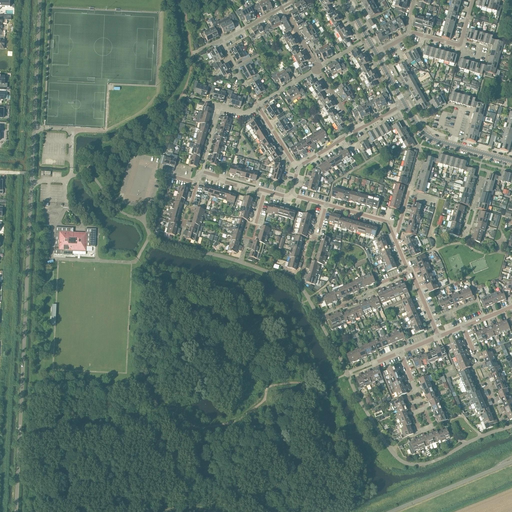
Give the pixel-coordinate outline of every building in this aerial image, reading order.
[(276,2),(274,0),(265,0),(262,2),(268,11),(272,9),(270,6),(276,2)] [(328,0),(321,4),(326,13),(332,9),(330,5),(333,3),(331,0),(328,0)] [(364,6),(366,10),(376,5),(373,0),(364,6)] [(298,4),(303,13),(312,9),(308,2),(304,4),(302,1),(298,4)] [(262,2),(254,6),(257,13),(261,10),(263,14),(268,11),(262,2)] [(407,5),(396,2),(395,7),(399,8),(399,11),(405,13),(407,5)] [(495,2),(492,11),(497,12),(496,16),(499,17),(501,6),(499,6),(500,3),(495,2)] [(253,4),(244,9),(246,11),(251,21),(255,18),(253,15),(257,13),(254,6),(253,4)] [(296,24),(298,27),(303,23),(301,20),(300,21),(298,16),(303,13),(298,4),(294,6),(296,9),(290,13),(296,24)] [(366,10),(368,14),(378,9),(376,5),(366,10)] [(326,13),(330,21),(340,15),(338,11),(334,13),(332,9),(326,13)] [(371,19),(380,13),(378,9),(368,14),(371,19)] [(251,21),(246,11),(238,15),(236,11),(235,12),(237,16),(241,22),(245,20),(247,23),(251,21)] [(228,17),(223,19),(229,31),(234,29),(232,25),(238,22),(234,14),(231,15),(231,14),(228,16),(228,17)] [(0,36),(1,37),(2,32),(2,20),(11,20),(11,16),(0,15),(0,36)] [(330,21),(335,29),(341,26),(339,22),(342,20),(340,15),(330,21)] [(395,19),(400,29),(405,27),(402,23),(405,21),(403,18),(405,17),(404,15),(402,16),(402,15),(395,19)] [(291,30),(290,27),(284,16),(278,19),(276,16),(272,18),(277,28),(283,25),(285,30),(284,30),(286,33),(291,30)] [(417,28),(422,29),(426,16),(425,19),(420,17),(417,28)] [(430,17),(426,16),(422,29),(423,27),(427,28),(430,17)] [(269,33),(277,28),(272,18),(267,21),(269,24),(265,26),(269,33)] [(229,31),(223,19),(218,22),(217,21),(214,22),(216,24),(219,31),(221,30),(223,34),(229,31)] [(395,19),(390,22),(396,32),(400,29),(395,19)] [(392,34),(386,24),(385,21),(381,24),(382,27),(389,39),(389,38),(388,36),(392,34)] [(303,36),(313,30),(308,22),(302,25),(304,30),(301,31),(303,36)] [(390,22),(386,24),(392,34),(396,32),(390,22)] [(219,31),(216,24),(213,26),(214,28),(208,30),(213,39),(218,37),(216,32),(219,31)] [(260,37),(269,33),(265,26),(261,29),(259,25),(255,28),(260,37)] [(335,29),(339,37),(349,32),(347,28),(343,30),(341,26),(335,29)] [(385,41),(389,39),(382,27),(383,29),(379,31),(385,41)] [(260,37),(255,28),(251,30),(253,33),(248,36),(252,42),(260,37)] [(213,39),(208,30),(204,32),(203,30),(199,32),(202,39),(205,37),(207,42),(213,39)] [(313,30),(303,36),(306,40),(309,38),(311,42),(318,39),(313,30)] [(475,32),(469,30),(467,39),(472,41),(475,32)] [(380,43),(385,41),(379,31),(375,34),(380,43)] [(339,37),(346,49),(352,45),(348,38),(352,36),(349,32),(339,37)] [(287,45),(296,40),(294,35),(290,37),(288,33),(282,37),(287,45)] [(493,46),(502,49),(503,43),(502,43),(502,40),(498,39),(497,42),(494,41),(493,46)] [(287,45),(291,53),(298,50),(295,46),(299,44),(296,40),(287,45)] [(234,57),(243,52),(240,47),(243,45),(241,42),(234,46),(235,49),(231,51),(234,57)] [(322,48),(328,58),(332,55),(330,52),(334,49),(331,43),(322,48)] [(422,46),(421,48),(425,49),(423,56),(428,57),(431,48),(422,46)] [(212,59),(221,54),(218,48),(214,51),(212,48),(206,52),(208,55),(209,54),(212,59)] [(328,58),(322,48),(314,53),(317,59),(321,57),(323,60),(328,58)] [(357,64),(367,58),(364,54),(361,56),(357,49),(351,52),(357,64)] [(291,53),(296,62),(306,56),(303,52),(300,54),(298,50),(291,53)] [(415,61),(420,58),(416,50),(410,53),(415,61)] [(243,52),(234,57),(237,62),(241,59),(242,62),(250,58),(248,55),(245,57),(243,52)] [(406,56),(407,59),(408,60),(406,62),(408,65),(415,61),(410,53),(406,56)] [(212,69),(214,68),(221,64),(220,61),(224,59),(221,54),(212,59),(214,62),(210,65),(212,69)] [(457,56),(452,54),(449,63),(455,64),(457,56)] [(306,56),(296,62),(299,68),(297,69),(299,74),(302,73),(301,70),(307,67),(305,63),(308,61),(306,56)] [(357,64),(362,72),(368,68),(366,65),(369,63),(367,58),(357,64)] [(251,61),(249,62),(244,65),(245,67),(241,70),(244,75),(253,70),(250,65),(253,63),(251,61)] [(332,65),(337,74),(349,68),(346,62),(342,64),(342,63),(338,66),(336,62),(332,65)] [(406,62),(399,66),(402,71),(401,72),(399,73),(400,75),(408,71),(406,66),(408,65),(406,62)] [(221,64),(214,68),(215,71),(218,69),(223,78),(230,74),(228,70),(230,69),(227,64),(223,66),(221,64)] [(337,74),(332,65),(327,67),(329,70),(325,73),(329,79),(337,74)] [(494,75),(496,70),(487,67),(486,73),(487,76),(491,77),(492,74),(494,75)] [(279,73),(285,83),(290,80),(288,77),(292,74),(288,68),(279,73)] [(362,72),(366,80),(376,75),(374,71),(370,73),(368,68),(362,72)] [(253,81),(259,77),(258,74),(256,75),(253,70),(244,75),(247,80),(251,78),(253,81)] [(408,71),(400,75),(403,80),(411,75),(408,71)] [(285,83),(279,73),(271,78),(275,84),(279,82),(281,85),(285,83)] [(376,75),(366,80),(371,89),(377,85),(375,81),(379,79),(376,75)] [(414,80),(411,75),(403,80),(405,85),(414,80)] [(312,81),(309,76),(305,78),(308,83),(311,88),(309,89),(311,93),(313,91),(323,86),(320,81),(317,83),(314,79),(312,81)] [(254,91),(262,85),(259,81),(261,79),(259,77),(253,81),(255,83),(251,86),(254,91)] [(416,85),(414,80),(405,85),(408,89),(416,85)] [(200,95),(203,86),(197,84),(198,82),(195,81),(193,88),(195,89),(194,94),(200,95)] [(340,97),(349,91),(344,83),(338,87),(341,91),(337,93),(340,97)] [(203,86),(200,95),(206,97),(207,92),(210,93),(212,86),(209,85),(208,87),(203,86)] [(262,85),(254,91),(257,96),(261,93),(263,96),(269,92),(267,89),(265,90),(262,85)] [(419,90),(416,85),(408,89),(411,94),(419,90)] [(212,86),(210,93),(213,94),(212,99),(217,100),(220,91),(215,89),(215,87),(212,86)] [(313,91),(318,99),(325,96),(322,92),(325,90),(323,86),(313,91)] [(297,91),(295,88),(290,90),(296,100),(304,94),(301,88),(297,91)] [(376,98),(382,107),(386,105),(384,101),(388,99),(391,98),(386,88),(381,91),(383,94),(376,98)] [(220,91),(217,100),(223,102),(224,97),(227,98),(229,91),(226,90),(226,92),(220,91)] [(296,100),(290,90),(286,93),(288,96),(284,99),(288,105),(296,100)] [(419,90),(411,94),(413,99),(421,94),(419,90)] [(234,106),(237,96),(232,95),(232,92),(229,91),(227,98),(230,99),(229,104),(234,106)] [(349,91),(340,97),(343,101),(346,99),(349,103),(355,99),(349,91)] [(421,94),(413,99),(416,104),(424,99),(421,94)] [(445,104),(444,101),(443,100),(446,99),(444,95),(441,97),(441,96),(436,98),(440,107),(445,104)] [(237,96),(234,106),(240,108),(241,103),(244,104),(246,97),(243,96),(243,98),(237,96)] [(318,99),(324,108),(333,102),(330,97),(327,99),(325,96),(318,99)] [(376,98),(368,102),(372,109),(376,106),(377,110),(382,107),(376,98)] [(436,98),(429,102),(431,106),(433,105),(436,109),(440,107),(436,98)] [(424,99),(416,104),(417,106),(420,104),(424,110),(431,106),(429,102),(427,104),(424,99)] [(269,115),(277,109),(274,105),(276,103),(274,101),(268,105),(270,107),(266,110),(269,115)] [(326,117),(335,112),(332,108),(336,106),(333,102),(324,108),(328,115),(326,116),(326,117)] [(368,102),(360,107),(365,117),(370,114),(368,111),(372,109),(368,102)] [(202,113),(210,115),(212,110),(209,109),(210,105),(204,104),(202,113)] [(365,117),(360,107),(351,112),(355,118),(359,116),(361,119),(365,117)] [(277,109),(269,115),(272,120),(276,117),(278,120),(284,116),(282,113),(281,114),(277,109)] [(209,120),(210,115),(202,113),(199,112),(198,114),(201,115),(200,118),(209,120)] [(279,130),(287,125),(284,120),(286,119),(292,115),(290,112),(284,116),(278,120),(279,123),(275,125),(279,130)] [(334,124),(343,118),(341,113),(337,116),(335,112),(326,117),(327,118),(329,116),(334,124)] [(343,118),(334,124),(339,132),(345,128),(343,124),(346,122),(343,118)] [(251,130),(259,125),(256,120),(248,125),(251,130)] [(200,123),(200,124),(198,128),(207,131),(207,132),(209,133),(210,130),(207,130),(208,125),(207,125),(200,123)] [(222,123),(220,128),(229,130),(231,131),(232,126),(230,125),(222,123)] [(388,125),(387,123),(382,126),(387,134),(392,131),(390,128),(389,128),(388,125)] [(406,129),(405,127),(402,129),(399,123),(390,128),(392,131),(396,129),(398,134),(406,129)] [(261,129),(259,125),(251,130),(254,134),(261,129)] [(287,125),(279,130),(282,135),(286,133),(287,134),(293,131),(292,128),(290,129),(287,125)] [(382,126),(377,129),(382,137),(387,134),(382,126)] [(254,134),(257,139),(264,134),(261,129),(254,134)] [(317,132),(321,140),(326,137),(321,129),(317,132)] [(377,129),(372,131),(377,140),(382,137),(377,129)] [(409,134),(406,129),(398,134),(401,138),(409,134)] [(368,134),(369,137),(370,139),(368,140),(370,144),(377,140),(372,131),(368,134)] [(317,142),(321,140),(317,132),(312,135),(317,142)] [(197,134),(195,139),(204,141),(204,143),(206,143),(207,141),(204,140),(205,136),(197,134)] [(267,139),(264,134),(257,139),(260,143),(267,139)] [(412,139),(409,134),(401,138),(404,143),(412,139)] [(312,145),(317,142),(312,135),(307,138),(312,145)] [(467,140),(476,143),(477,137),(468,135),(467,140)] [(308,148),(312,145),(307,138),(303,141),(308,148)] [(270,143),(267,139),(260,143),(263,148),(270,143)] [(416,146),(412,139),(404,143),(406,148),(411,145),(412,147),(416,146)] [(364,150),(361,152),(366,161),(370,159),(366,152),(370,150),(368,145),(370,144),(368,140),(361,144),(364,150)] [(303,151),(308,148),(303,141),(298,144),(303,151)] [(189,148),(192,149),(201,152),(201,153),(203,154),(204,151),(201,151),(202,147),(194,144),(190,143),(189,148)] [(273,147),(270,143),(263,148),(260,150),(263,154),(265,152),(266,153),(267,152),(273,148),(273,147)] [(298,154),(303,151),(298,144),(294,146),(298,154)] [(267,152),(270,156),(277,151),(274,146),(273,147),(273,148),(267,152)] [(298,154),(294,146),(289,149),(294,157),(298,154)] [(342,163),(346,160),(342,153),(343,152),(341,150),(339,151),(340,153),(337,156),(342,163)] [(346,160),(351,157),(346,150),(343,152),(342,153),(346,160)] [(415,159),(417,154),(417,151),(414,150),(413,152),(408,151),(406,156),(415,159)] [(270,156),(273,161),(278,157),(280,156),(277,151),(270,156)] [(191,155),(189,160),(198,162),(198,163),(200,164),(201,162),(198,161),(200,157),(191,155)] [(435,163),(443,165),(446,156),(440,155),(439,160),(436,159),(435,163)] [(331,159),(328,161),(333,169),(337,166),(332,158),(334,158),(332,156),(330,157),(331,159)] [(337,166),(342,163),(337,156),(334,158),(332,158),(337,166)] [(273,169),(282,171),(283,166),(279,165),(280,160),(278,157),(273,161),(274,163),(273,169)] [(422,165),(431,167),(432,167),(433,162),(435,163),(436,159),(428,157),(427,163),(423,162),(422,165)] [(323,175),(328,172),(323,164),(324,164),(323,161),(321,163),(322,165),(319,167),(323,175)] [(328,161),(324,164),(323,164),(328,172),(333,169),(328,161)] [(461,161),(459,169),(466,172),(467,168),(465,167),(465,166),(466,162),(461,161)] [(308,173),(308,176),(311,177),(311,179),(319,182),(321,176),(323,175),(319,167),(314,170),(313,170),(312,174),(308,173)] [(467,168),(466,172),(469,172),(467,177),(476,180),(477,177),(474,176),(475,170),(467,168)] [(508,174),(502,172),(501,177),(498,177),(497,180),(505,183),(508,174)] [(489,181),(485,180),(485,182),(494,185),(495,180),(497,180),(498,177),(490,174),(489,181)] [(395,190),(404,193),(405,187),(396,185),(395,190)] [(337,199),(339,190),(333,188),(331,197),(337,199)] [(345,192),(339,190),(337,199),(342,201),(345,192)] [(395,190),(393,196),(402,199),(404,193),(395,190)] [(342,201),(348,202),(351,192),(351,193),(345,192),(342,201)] [(357,194),(351,192),(348,202),(349,201),(354,203),(357,194)] [(363,195),(357,194),(354,203),(360,205),(363,195)] [(238,195),(232,217),(238,218),(248,221),(248,218),(251,219),(251,217),(249,216),(249,215),(252,215),(252,214),(250,213),(251,210),(251,208),(254,209),(254,207),(252,206),(252,205),(252,204),(254,205),(255,203),(253,203),(254,200),(244,197),(238,195)] [(360,205),(366,206),(368,197),(363,195),(360,205)] [(378,209),(379,205),(380,200),(381,198),(379,197),(380,197),(377,196),(377,197),(375,196),(374,199),(372,208),(378,209)] [(400,204),(402,199),(393,196),(391,202),(400,204)] [(366,206),(372,208),(374,199),(368,197),(366,206)] [(181,210),(182,205),(182,204),(175,202),(171,201),(170,203),(173,204),(172,207),(181,210)] [(400,204),(391,202),(390,208),(399,210),(400,204)] [(412,209),(421,212),(423,206),(414,203),(412,209)] [(488,205),(479,203),(477,209),(488,212),(490,206),(488,205)] [(454,211),(464,213),(465,208),(456,205),(454,211)] [(205,211),(196,208),(195,214),(206,217),(207,215),(204,214),(205,211)] [(412,209),(410,215),(421,218),(419,217),(421,212),(412,209)] [(454,211),(453,217),(462,219),(464,213),(454,211)] [(178,220),(179,215),(168,212),(167,214),(170,214),(169,218),(178,220)] [(298,212),(292,233),(297,235),(306,238),(307,238),(308,235),(310,236),(311,234),(309,233),(309,232),(311,232),(312,230),(310,230),(310,227),(311,225),(313,225),(314,224),(312,223),(312,222),(312,221),(314,222),(315,220),(313,219),(313,217),(303,214),(298,212)] [(479,218),(488,220),(489,214),(480,212),(479,218)] [(419,224),(421,218),(410,215),(411,215),(410,221),(419,224)] [(450,216),(449,222),(452,223),(460,225),(462,219),(453,217),(450,216)] [(234,225),(242,227),(244,222),(232,218),(232,221),(235,221),(234,225)] [(479,218),(477,223),(486,226),(488,220),(479,218)] [(193,219),(192,224),(199,226),(202,227),(203,227),(204,225),(201,224),(202,221),(193,219)] [(417,229),(419,224),(410,221),(408,227),(417,229)] [(460,231),(461,225),(460,225),(451,222),(452,223),(451,229),(460,231)] [(189,229),(201,232),(202,227),(199,226),(192,224),(191,223),(189,229)] [(484,232),(486,226),(477,223),(475,229),(474,229),(484,232)] [(365,235),(370,236),(373,227),(374,227),(375,225),(372,224),(372,227),(368,226),(365,235)] [(270,229),(261,226),(260,232),(271,235),(272,233),(269,232),(270,229)] [(85,229),(85,232),(85,233),(73,233),(73,228),(55,227),(55,234),(55,236),(54,254),(72,255),(72,251),(86,252),(86,247),(95,247),(96,229),(85,229)] [(417,229),(408,227),(406,233),(416,235),(417,229)] [(189,229),(188,234),(199,237),(201,232),(189,229)] [(239,237),(241,232),(229,229),(229,231),(232,232),(231,235),(239,237)] [(460,231),(451,229),(449,234),(458,237),(460,231)] [(474,229),(472,235),(482,237),(483,231),(484,232),(474,229)] [(199,237),(188,234),(186,239),(195,242),(194,243),(197,244),(199,237)] [(293,241),(302,244),(304,238),(292,235),(292,237),(294,238),(293,241)] [(377,245),(386,241),(384,238),(387,237),(386,235),(383,236),(384,237),(375,241),(377,245)] [(482,237),(472,235),(471,240),(480,243),(482,237)] [(409,236),(403,239),(405,242),(405,241),(407,246),(416,242),(414,237),(410,239),(409,236)] [(257,242),(262,244),(264,245),(268,246),(268,244),(269,243),(266,243),(267,239),(258,237),(257,242)] [(332,239),(323,237),(321,242),(333,245),(333,243),(331,242),(332,239)] [(253,241),(252,246),(263,250),(264,245),(262,244),(257,242),(253,241)] [(377,245),(379,250),(388,246),(387,245),(386,241),(377,245)] [(418,248),(416,242),(407,246),(410,251),(418,248)] [(379,250),(381,254),(389,250),(388,247),(391,246),(390,244),(387,245),(388,246),(379,250)] [(252,246),(250,252),(261,255),(263,250),(252,246)] [(299,254),(301,249),(289,246),(289,248),(291,249),(291,252),(299,254)] [(320,247),(319,252),(330,256),(330,254),(328,253),(329,250),(320,247)] [(418,248),(410,251),(412,257),(421,253),(418,248)] [(389,250),(381,254),(382,257),(382,258),(391,255),(391,254),(389,250)] [(250,252),(250,254),(246,253),(245,256),(249,257),(253,258),(260,260),(261,255),(250,252)] [(384,263),(393,259),(392,256),(394,255),(393,253),(391,254),(391,255),(382,258),(381,259),(382,260),(381,260),(382,264),(384,263)] [(418,264),(427,261),(425,255),(416,259),(418,264)] [(317,258),(316,262),(316,263),(321,264),(321,265),(327,266),(328,261),(326,260),(317,258)] [(394,263),(393,259),(384,263),(386,267),(395,264),(394,263)] [(397,261),(394,263),(395,264),(386,267),(388,272),(397,268),(395,265),(398,264),(397,261)] [(429,266),(427,261),(418,264),(421,270),(429,266)] [(432,272),(429,266),(421,270),(423,276),(432,272)] [(434,277),(432,272),(423,276),(425,281),(434,277)] [(364,288),(370,285),(366,277),(365,274),(360,276),(361,279),(364,288)] [(366,277),(370,285),(375,283),(372,274),(366,277)] [(425,281),(427,287),(436,283),(435,280),(438,279),(437,276),(434,277),(425,281)] [(361,279),(355,281),(359,291),(359,290),(364,288),(361,279)] [(354,293),(359,291),(355,281),(356,282),(350,285),(354,293)] [(410,298),(408,293),(404,283),(402,284),(395,287),(393,287),(386,290),(384,291),(377,294),(381,304),(384,309),(410,298)] [(427,287),(430,292),(439,289),(436,283),(427,287)] [(343,298),(348,296),(345,287),(344,287),(343,285),(338,287),(343,298)] [(350,285),(345,287),(348,296),(354,293),(350,285)] [(511,287),(507,286),(504,285),(503,290),(503,291),(505,297),(510,295),(511,292),(511,287)] [(343,298),(338,287),(333,289),(333,292),(338,301),(337,300),(343,298)] [(475,299),(474,296),(473,297),(469,288),(465,290),(468,299),(472,297),(473,300),(475,299)] [(458,290),(455,291),(456,294),(459,302),(463,301),(464,304),(466,303),(465,300),(464,301),(460,292),(460,291),(459,291),(458,290)] [(464,301),(465,300),(468,299),(465,290),(460,292),(464,301)] [(505,297),(503,291),(502,291),(497,293),(500,302),(506,299),(505,297)] [(332,304),(338,301),(333,292),(334,293),(328,295),(332,304)] [(497,293),(491,295),(495,304),(500,302),(497,293)] [(456,294),(451,295),(455,304),(456,304),(459,302),(456,294)] [(332,304),(328,295),(323,297),(326,306),(332,304)] [(451,295),(447,297),(451,306),(454,305),(455,307),(457,306),(456,304),(455,304),(451,295)] [(491,295),(486,298),(489,306),(495,304),(491,295)] [(377,309),(381,307),(377,298),(374,300),(373,297),(371,298),(372,300),(373,300),(377,309)] [(447,297),(443,299),(446,308),(447,308),(451,306),(447,297)] [(489,306),(486,298),(480,300),(484,309),(489,306)] [(443,299),(438,301),(442,310),(445,308),(446,311),(448,310),(447,308),(446,308),(443,299)] [(372,310),(377,309),(373,300),(372,300),(369,302),(372,310)] [(411,300),(402,303),(404,308),(413,304),(412,303),(411,300)] [(368,312),(372,310),(369,302),(365,303),(364,301),(362,301),(363,304),(364,304),(368,312)] [(404,308),(406,312),(415,308),(413,305),(416,304),(415,302),(412,303),(413,304),(404,308)] [(364,304),(363,304),(360,305),(364,316),(363,314),(368,312),(364,304)] [(360,318),(364,316),(360,305),(360,307),(356,309),(360,318)] [(406,312),(408,317),(417,313),(416,312),(415,308),(406,312)] [(355,320),(360,318),(356,309),(351,311),(355,320)] [(351,311),(347,313),(351,321),(352,323),(356,321),(355,320),(351,311)] [(408,317),(410,321),(418,317),(417,314),(420,313),(419,311),(416,312),(417,313),(408,317)] [(337,312),(335,312),(336,315),(338,315),(341,323),(342,326),(347,324),(346,323),(343,314),(342,313),(339,314),(337,312)] [(346,323),(351,321),(347,313),(343,314),(346,323)] [(328,315),(325,316),(326,318),(327,319),(327,321),(328,323),(331,330),(332,330),(338,328),(337,325),(333,316),(330,318),(329,317),(328,315)] [(336,315),(333,316),(337,325),(338,328),(342,326),(341,323),(338,315),(336,315)] [(410,321),(411,325),(420,322),(420,321),(418,317),(410,321)] [(411,325),(413,330),(422,326),(421,323),(423,322),(422,320),(420,321),(420,322),(411,325)] [(500,321),(501,323),(502,323),(506,332),(510,330),(506,321),(503,322),(502,320),(500,321)] [(501,334),(505,332),(506,332),(502,323),(501,323),(497,325),(501,334)] [(497,335),(501,334),(497,325),(494,326),(493,324),(491,324),(492,327),(493,327),(497,335)] [(415,334),(420,332),(424,331),(424,332),(427,331),(426,329),(423,330),(422,326),(413,330),(415,334)] [(488,339),(492,337),(489,328),(485,330),(484,327),(482,328),(483,331),(484,330),(488,339)] [(492,337),(497,335),(493,327),(492,327),(489,328),(492,337)] [(394,343),(399,341),(395,329),(394,330),(395,333),(390,334),(394,343)] [(395,329),(399,341),(405,338),(401,330),(397,332),(396,329),(395,329)] [(483,341),(488,339),(484,330),(483,331),(480,332),(483,341)] [(473,332),(474,333),(474,335),(475,334),(479,343),(483,341),(480,332),(476,334),(475,331),(473,332)] [(390,334),(385,337),(388,345),(394,343),(390,334)] [(385,337),(379,339),(383,348),(388,345),(385,337)] [(379,339),(374,341),(378,351),(377,350),(383,348),(379,339)] [(468,360),(467,358),(464,351),(464,349),(461,342),(460,340),(459,341),(450,344),(445,347),(456,373),(461,371),(470,368),(471,367),(468,360)] [(372,353),(378,351),(374,341),(374,342),(369,345),(372,353)] [(369,345),(363,347),(367,357),(367,356),(372,353),(369,345)] [(447,356),(443,347),(440,349),(439,346),(437,347),(438,349),(439,349),(443,358),(447,356)] [(362,359),(367,357),(363,347),(363,348),(358,350),(362,359)] [(438,360),(443,358),(439,349),(438,349),(435,351),(438,360)] [(356,361),(362,359),(358,350),(352,353),(356,361)] [(434,362),(438,360),(435,351),(431,352),(430,350),(428,351),(429,353),(430,353),(434,362)] [(491,350),(482,354),(484,359),(493,356),(491,350)] [(356,361),(352,353),(347,355),(350,364),(356,361)] [(425,365),(429,363),(426,355),(422,356),(421,353),(419,354),(420,357),(421,356),(425,365)] [(429,363),(434,362),(430,353),(429,353),(426,355),(429,363)] [(420,367),(425,365),(421,356),(420,357),(417,358),(420,367)] [(484,359),(487,365),(496,361),(493,356),(484,359)] [(410,358),(411,361),(412,360),(416,369),(420,367),(417,358),(413,360),(412,357),(410,358)] [(498,367),(496,361),(487,365),(489,370),(490,370),(498,367)] [(380,369),(379,366),(377,367),(378,370),(374,371),(378,380),(379,382),(383,380),(379,369),(380,369)] [(387,371),(382,373),(384,377),(386,382),(388,386),(389,391),(391,395),(393,399),(398,397),(400,397),(403,395),(404,395),(405,395),(408,393),(406,389),(404,384),(403,380),(401,375),(399,371),(397,366),(392,368),(387,371)] [(490,370),(492,375),(501,372),(499,366),(498,367),(490,370)] [(373,382),(378,380),(374,371),(371,373),(370,370),(368,371),(369,373),(370,373),(373,382)] [(459,374),(461,378),(470,375),(469,373),(468,370),(459,374)] [(460,380),(459,380),(460,384),(472,379),(470,376),(473,374),(472,372),(469,373),(470,375),(461,378),(460,379),(460,380)] [(492,375),(495,381),(504,377),(501,372),(492,375)] [(369,384),(373,382),(370,373),(369,373),(365,375),(369,384)] [(365,385),(369,384),(365,375),(362,376),(361,374),(359,374),(360,377),(361,377),(365,385)] [(427,376),(418,380),(421,386),(430,382),(427,376)] [(360,387),(365,385),(361,377),(360,377),(357,379),(360,387)] [(495,381),(497,386),(506,383),(504,377),(495,381)] [(472,379),(460,384),(462,388),(473,383),(473,382),(472,379)] [(473,383),(462,388),(464,392),(466,391),(475,388),(474,384),(476,383),(476,381),(473,382),(473,383)] [(421,386),(423,391),(432,388),(430,382),(421,386)] [(497,386),(499,392),(507,389),(508,388),(506,383),(497,386)] [(423,391),(425,397),(434,393),(432,388),(423,391)] [(466,391),(468,396),(479,392),(479,391),(477,392),(475,388),(466,391)] [(509,394),(507,389),(499,392),(498,392),(500,398),(509,394)] [(481,396),(479,392),(468,396),(470,395),(472,400),(481,396)] [(425,397),(428,402),(438,398),(436,399),(434,393),(425,397)] [(511,400),(509,394),(500,398),(503,404),(511,400)] [(472,400),(474,404),(483,400),(481,396),(472,400)] [(402,397),(393,401),(395,405),(404,402),(402,397)] [(440,404),(438,398),(428,402),(429,402),(431,407),(440,404)] [(474,404),(476,408),(484,405),(483,400),(474,404)] [(511,406),(511,400),(503,404),(505,409),(511,406)] [(395,405),(397,410),(406,406),(404,402),(395,405)] [(431,407),(433,413),(442,409),(440,404),(431,407)] [(476,408),(478,413),(486,409),(484,405),(476,408)] [(408,411),(406,406),(397,410),(399,414),(406,411),(408,411)] [(488,408),(486,409),(478,413),(479,412),(481,417),(490,413),(490,414),(493,413),(492,411),(490,412),(488,408)] [(433,413),(436,419),(444,415),(442,409),(433,413)] [(397,415),(399,419),(408,416),(406,411),(399,414),(397,415)] [(481,417),(483,421),(492,417),(490,414),(490,413),(481,417)] [(444,415),(436,419),(438,424),(447,420),(448,420),(447,419),(449,418),(447,414),(446,414),(444,415)] [(399,419),(401,424),(410,420),(409,419),(408,416),(399,419)] [(493,421),(492,417),(483,421),(487,429),(492,427),(491,423),(494,422),(494,424),(497,423),(496,420),(493,421)] [(401,424),(403,428),(410,425),(411,425),(410,421),(413,420),(412,418),(409,419),(410,420),(401,424)] [(401,429),(403,433),(412,430),(411,429),(410,425),(403,428),(401,429)] [(402,435),(401,436),(402,439),(405,438),(413,434),(412,431),(415,430),(414,428),(411,429),(412,430),(403,433),(402,434),(402,435)] [(440,429),(441,432),(442,431),(446,440),(450,438),(447,430),(443,431),(442,428),(440,429)] [(442,442),(437,432),(434,433),(433,430),(432,431),(431,431),(432,434),(433,433),(436,442),(441,440),(441,442),(442,442)] [(442,442),(446,440),(442,431),(441,432),(438,433),(437,432),(442,442)] [(432,434),(428,435),(432,444),(433,446),(436,445),(437,446),(439,445),(438,443),(437,443),(436,442),(433,433),(432,434)] [(427,446),(432,444),(428,435),(425,437),(424,434),(422,435),(423,438),(424,437),(427,446)] [(423,448),(427,446),(424,437),(423,438),(419,439),(423,448)] [(419,449),(423,448),(419,439),(416,440),(415,438),(413,439),(414,441),(415,441),(419,449)] [(415,441),(414,441),(411,443),(408,444),(410,448),(409,449),(411,454),(413,455),(415,454),(415,452),(414,451),(419,449),(415,441)]
